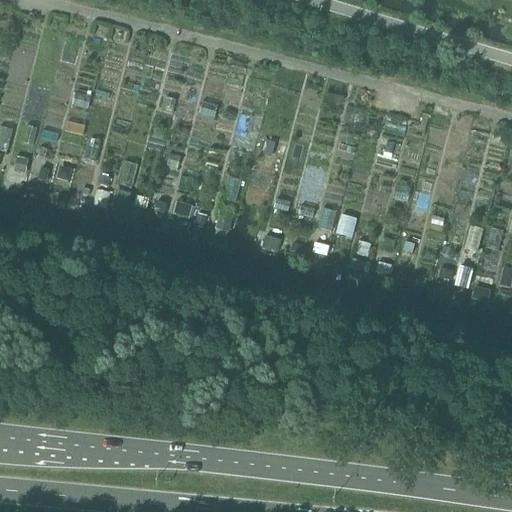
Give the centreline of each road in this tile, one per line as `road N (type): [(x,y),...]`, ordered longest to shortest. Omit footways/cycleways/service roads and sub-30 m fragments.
road 1 (primary): [(511,500),(172,456),(0,443)]
road 2 (primary): [(0,490),(222,511)]
road 3 (unclassified): [(511,62),(300,0)]
